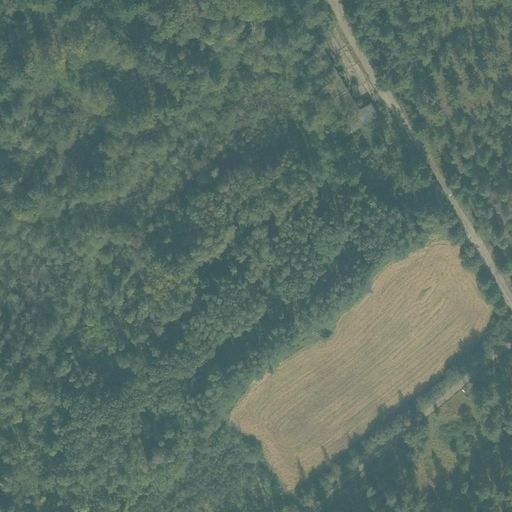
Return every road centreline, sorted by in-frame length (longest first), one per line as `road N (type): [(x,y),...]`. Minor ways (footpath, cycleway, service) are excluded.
road 1 (track): [(0,439),(201,69),(89,0)]
road 2 (track): [(511,300),(329,0)]
road 3 (track): [(511,340),(304,511)]
road 4 (track): [(321,0),(201,69)]
